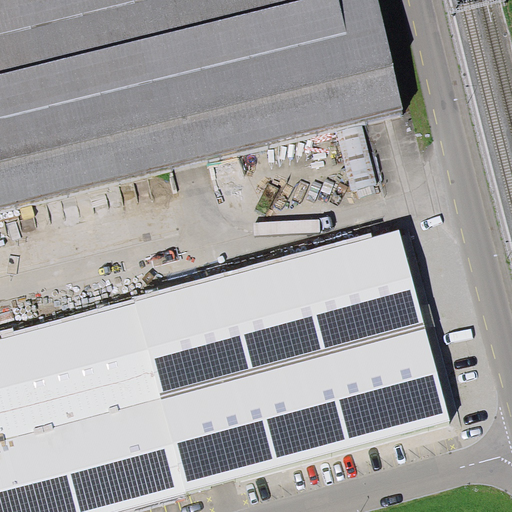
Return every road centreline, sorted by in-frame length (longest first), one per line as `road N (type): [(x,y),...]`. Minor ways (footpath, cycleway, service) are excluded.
road 1 (tertiary): [(511,351),(429,0)]
road 2 (residential): [(306,511),(511,457)]
